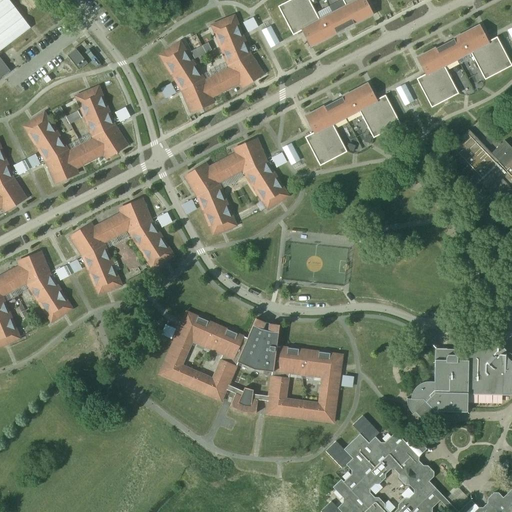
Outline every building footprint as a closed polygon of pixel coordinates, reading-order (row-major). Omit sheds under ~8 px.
[(0,0),(0,50),(30,27),(13,5),(9,0),(0,0)] [(308,0),(289,0),(278,6),(293,35),(303,30),(311,46),(371,14),(364,0),(342,0),(346,7),(319,20),(308,0)] [(196,110),(214,102),(212,98),(219,94),(232,87),(239,83),(242,88),(258,77),(255,72),(260,69),(250,54),(242,35),(234,15),(226,19),(211,25),(212,26),(228,66),(229,68),(205,81),(204,79),(181,43),(180,41),(166,50),(159,55),(181,90),(182,92),(188,106),(194,104),(196,110)] [(244,22),(249,31),(256,28),(251,19),(244,22)] [(479,26),(418,58),(426,74),(416,79),(431,108),(458,94),(444,65),(470,52),(484,79),(511,66),(497,37),(487,42),(479,26)] [(270,27),(263,31),(271,47),(278,43),(270,27)] [(76,48),(67,55),(79,70),(88,63),(76,48)] [(0,78),(10,71),(0,57),(0,78)] [(174,93),(170,84),(163,88),(167,97),(174,93)] [(367,85),(306,116),(315,132),(305,137),(320,166),(347,152),(332,124),(358,110),(373,137),(400,124),(385,95),(375,100),(367,85)] [(404,85),(397,89),(405,104),(412,101),(404,85)] [(76,98),(92,137),(93,139),(69,152),(68,149),(45,114),(44,112),(32,120),(23,126),(46,161),(47,164),(52,177),(58,175),(60,181),(78,173),(76,169),(83,165),(96,158),(103,154),(106,159),(122,148),(119,143),(124,140),(116,127),(115,125),(99,86),(86,91),(75,96),(76,98)] [(116,112),(121,121),(128,118),(123,108),(116,112)] [(469,130),(450,148),(474,172),(474,176),(467,183),(474,190),(468,196),(475,203),(479,203),(492,215),(510,198),(511,199),(511,200),(511,148),(504,140),(491,153),(469,130)] [(266,161),(259,145),(254,147),(251,141),(234,148),(236,153),(208,167),(205,163),(189,173),(193,179),(187,182),(197,197),(213,235),(221,232),(224,231),(236,226),(236,224),(219,185),(218,183),(243,170),(244,172),(266,208),(267,209),(281,201),(289,196),(266,161)] [(291,144),(284,148),(292,164),(299,160),(291,144)] [(0,208),(2,207),(5,212),(21,201),(17,196),(23,193),(15,181),(13,178),(0,146),(0,208)] [(280,154),(273,157),(278,167),(285,163),(280,154)] [(27,159),(32,168),(39,164),(34,155),(27,159)] [(15,165),(20,174),(27,171),(22,161),(15,165)] [(151,221),(151,220),(145,204),(139,207),(136,201),(119,208),(121,213),(93,227),(91,223),(80,230),(75,233),(78,239),(73,242),(82,257),(98,295),(109,291),(122,286),(121,284),(105,245),(103,243),(128,230),(129,232),(152,268),(153,269),(164,262),(174,256),(151,221)] [(183,204),(188,213),(195,210),(190,201),(183,204)] [(158,217),(163,227),(170,223),(165,214),(158,217)] [(0,346),(6,345),(20,339),(19,337),(3,298),(2,296),(27,283),(27,285),(50,320),(51,322),(63,315),(72,309),(50,274),(43,257),(37,260),(35,254),(17,261),(19,266),(0,276),(0,346)] [(76,260),(69,264),(73,273),(81,270),(76,260)] [(69,276),(64,267),(57,270),(62,280),(69,276)] [(465,274),(465,280),(468,283),(473,283),(477,279),(477,274),(473,271),(468,271),(465,274)] [(279,325),(269,324),(269,325),(265,324),(265,322),(256,318),(247,338),(186,312),(182,322),(159,374),(221,401),(226,390),(230,392),(235,394),(230,406),(242,412),(256,414),(258,400),(263,401),(268,401),(266,414),(333,423),(340,368),(342,355),(277,346),(279,325)] [(162,335),(169,338),(174,328),(166,325),(162,335)] [(407,398),(406,398),(406,400),(407,401),(407,403),(408,405),(408,406),(409,408),(410,409),(411,411),(412,412),(413,413),(415,412),(426,423),(436,414),(441,414),(441,411),(467,411),(467,394),(503,395),(509,395),(511,394),(511,362),(511,361),(504,354),(505,354),(505,353),(504,353),(497,346),(497,345),(497,346),(472,345),(467,345),(467,349),(447,349),(435,348),(434,369),(434,372),(434,381),(428,381),(427,381),(425,381),(424,381),(422,382),(421,383),(419,383),(418,384),(417,385),(415,386),(414,388),(413,389),(413,390),(412,392),(412,393),(411,395),(411,396),(411,398),(411,400),(407,400),(407,399),(407,398)] [(344,376),(343,386),(351,387),(352,377),(344,376)] [(511,511),(511,488),(503,497),(498,493),(494,493),(487,499),(487,503),(482,508),(478,507),(475,504),(471,500),(458,511),(451,504),(429,481),(434,476),(434,472),(428,466),(423,465),(419,461),(419,456),(426,449),(414,435),(406,443),(404,440),(396,432),(390,437),(385,442),(380,442),(375,437),(379,433),(362,416),(352,425),(360,434),(344,449),(336,441),(325,451),(342,468),(346,465),(351,470),(351,474),(343,482),(341,479),(333,487),(343,498),(343,502),(337,508),(331,501),(321,511),(432,511),(432,508),(440,500),(450,511),(511,511)] [(461,491),(449,502),(458,511),(470,500),(461,491)]
